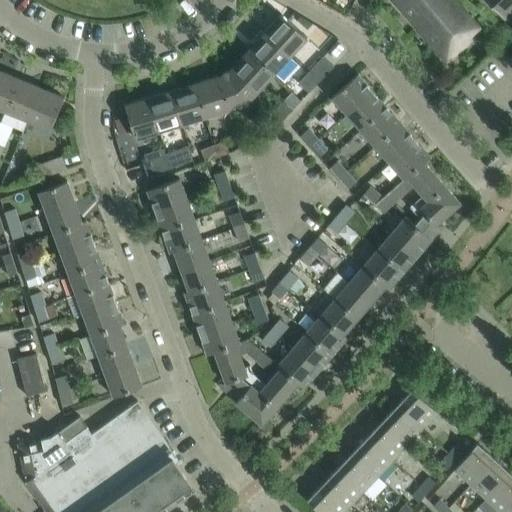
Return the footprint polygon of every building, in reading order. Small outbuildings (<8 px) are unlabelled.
[(393,0),(418,28),(450,0),(393,0)] [(470,18),(454,0),(450,0),(418,28),(446,61),(471,39),(460,26),(470,18)] [(511,0),(485,0),(503,19),(511,10),(511,0)] [(280,14),(264,32),(290,56),(306,38),(280,14)] [(290,56),(264,32),(247,49),(274,73),(290,56)] [(274,73),(247,49),(231,67),(257,91),(274,73)] [(323,56),(306,73),(317,83),(333,65),(323,56)] [(257,91),(231,67),(225,73),(217,76),(227,110),(240,106),(248,100),(257,91)] [(0,108),(5,111),(18,78),(0,70),(0,108)] [(308,92),(317,83),(306,73),(298,82),(290,90),(299,98),(306,91),(308,92)] [(331,97),(346,114),(372,91),(357,74),(331,97)] [(227,110),(217,76),(194,83),(204,117),(227,110)] [(27,120),(41,87),(18,78),(5,111),(27,120)] [(204,117),(194,83),(171,90),(181,124),(204,117)] [(63,97),(41,87),(27,120),(50,129),(63,97)] [(181,124),(171,90),(148,97),(158,131),(181,124)] [(387,108),(372,91),(346,114),(361,131),(387,108)] [(158,131),(148,97),(124,104),(135,138),(158,131)] [(282,99),(274,108),(284,118),(293,109),(282,99)] [(284,118),(274,108),(265,117),(275,127),(284,118)] [(401,124),(387,108),(361,131),(375,147),(401,124)] [(126,115),(113,119),(118,134),(131,130),(126,115)] [(389,163),(416,140),(401,124),(375,147),(389,163)] [(308,128),(300,135),(309,146),(317,138),(308,128)] [(327,149),(317,138),(309,146),(318,156),(327,149)] [(223,139),(212,144),(217,157),(229,152),(223,139)] [(429,156),(416,140),(389,163),(403,178),(406,176),(429,156)] [(217,157),(212,144),(200,148),(205,161),(217,157)] [(177,150),(165,155),(170,168),(182,163),(177,150)] [(328,168),(339,179),(347,172),(344,169),(352,162),(346,154),(338,161),(337,161),(328,168)] [(170,168),(165,155),(142,163),(147,176),(170,168)] [(43,177),(66,169),(62,156),(39,163),(43,177)] [(430,156),(429,156),(406,176),(414,185),(427,200),(418,207),(434,225),(438,221),(460,202),(424,161),(430,156)] [(214,174),(219,187),(229,183),(224,170),(214,174)] [(355,181),(347,172),(339,179),(347,189),(355,181)] [(403,178),(401,180),(409,190),(414,185),(406,176),(403,178)] [(146,190),(154,211),(187,199),(179,178),(146,190)] [(409,190),(401,180),(395,185),(403,195),(409,190)] [(38,191),(46,212),(74,202),(66,181),(38,191)] [(234,196),(229,183),(219,187),(223,200),(234,196)] [(403,195),(395,185),(390,190),(398,200),(403,195)] [(370,186),(363,194),(374,204),(381,195),(370,186)] [(398,200),(390,190),(383,196),(392,205),(398,200)] [(392,205),(383,196),(381,195),(374,204),(384,212),(392,205)] [(162,231),(194,219),(187,199),(154,211),(162,231)] [(81,221),(74,202),(46,212),(53,233),(86,221),(85,220),(81,221)] [(345,204),(336,214),(345,222),(354,211),(345,204)] [(5,213),(9,226),(20,222),(15,209),(5,213)] [(229,215),(234,228),(244,224),(239,211),(229,215)] [(336,232),(345,222),(336,214),(327,225),(336,232)] [(416,256),(432,238),(405,216),(390,233),(416,256)] [(169,251),(201,239),(194,219),(162,231),(169,251)] [(93,242),(86,221),(53,233),(61,254),(93,242)] [(443,225),(438,221),(434,225),(439,230),(443,225)] [(24,235),(20,222),(9,226),(13,239),(24,235)] [(249,237),(244,224),(234,228),(238,241),(249,237)] [(403,272),(416,256),(390,233),(376,249),(403,272)] [(317,237),(308,247),(317,255),(326,244),(317,237)] [(181,270),(209,260),(201,239),(169,251),(169,252),(173,251),(181,270)] [(101,263),(93,242),(61,254),(68,275),(101,263)] [(307,265),(317,255),(308,247),(299,258),(300,259),(295,263),(303,270),(307,265)] [(388,289),(403,272),(376,249),(362,266),(385,286),(388,289)] [(18,254),(22,267),(32,264),(28,250),(18,254)] [(244,256),(249,269),(259,265),(254,252),(244,256)] [(13,263),(10,253),(2,256),(5,266),(13,263)] [(184,292),(216,280),(209,260),(181,270),(188,290),(184,291),(184,292)] [(16,273),(13,263),(5,266),(8,276),(16,273)] [(108,283),(101,263),(68,275),(76,294),(108,283)] [(37,277),(32,264),(22,267),(26,280),(37,277)] [(264,278),(259,265),(249,269),(253,282),(264,278)] [(371,302),(385,286),(362,266),(348,282),(371,302)] [(289,270),(280,280),(288,287),(297,277),(289,270)] [(357,319),(371,302),(348,282),(337,273),(324,288),(335,297),(333,299),(357,319)] [(191,313),(224,301),(216,280),(184,292),(191,313)] [(279,298),(288,287),(280,280),(271,291),(279,298)] [(116,303),(108,283),(76,294),(83,315),(116,303)] [(31,295),(35,309),(45,305),(41,292),(31,295)] [(248,297),(253,310),(264,306),(259,293),(248,297)] [(343,334),(357,319),(333,299),(319,315),(346,338),(347,337),(343,334)] [(231,321),(224,301),(191,313),(199,333),(231,321)] [(123,323),(116,303),(83,315),(90,335),(123,323)] [(50,318),(45,305),(35,309),(39,322),(50,318)] [(268,319),(264,306),(253,310),(258,323),(268,319)] [(24,327),(33,324),(29,314),(21,317),(24,327)] [(331,355),(346,338),(319,315),(305,332),(331,355)] [(279,318),(270,329),(279,336),(288,325),(279,318)] [(239,341),(231,321),(199,333),(207,354),(214,351),(234,343),(239,341)] [(123,323),(90,335),(98,355),(126,345),(119,325),(123,323)] [(270,347),(279,336),(270,329),(261,340),(270,347)] [(318,371),(331,355),(305,332),(291,348),(318,371)] [(43,336),(47,350),(58,346),(53,333),(43,336)] [(247,338),(241,341),(245,353),(248,355),(256,346),(247,338)] [(241,341),(239,342),(239,341),(234,343),(239,355),(245,353),(241,341)] [(223,376),(226,383),(247,375),(247,373),(246,374),(244,368),(249,366),(249,365),(243,367),(239,355),(234,343),(214,351),(223,376)] [(134,365),(126,345),(98,355),(105,375),(134,365)] [(62,359),(58,346),(47,350),(51,362),(62,359)] [(262,352),(256,346),(248,355),(254,360),(262,352)] [(304,387),(318,371),(291,348),(277,364),(280,367),(304,387)] [(268,357),(262,352),(254,360),(260,366),(268,357)] [(36,353),(16,358),(26,395),(45,390),(36,353)] [(268,357),(260,366),(267,371),(274,362),(268,357)] [(280,367),(277,364),(274,362),(267,371),(272,376),(280,367)] [(141,386),(134,365),(105,375),(113,396),(141,386)] [(304,387),(280,367),(272,376),(259,392),(251,385),(252,384),(251,383),(235,401),(261,424),(297,382),(303,388),(304,387)] [(54,378),(58,391),(69,389),(65,375),(54,378)] [(226,383),(223,376),(217,383),(222,387),(226,383)] [(412,388),(396,404),(407,414),(422,428),(437,412),(412,388)] [(72,402),(69,389),(58,391),(61,405),(72,402)] [(155,511),(191,487),(193,489),(195,488),(172,456),(175,453),(137,400),(91,433),(79,416),(58,431),(57,431),(56,431),(51,435),(17,444),(25,478),(23,479),(46,511),(155,511)] [(422,428),(407,414),(396,404),(382,420),(393,430),(407,444),(422,428)] [(407,444),(393,430),(382,420),(367,435),(378,446),(392,460),(407,444)] [(392,460),(378,446),(367,435),(352,451),(363,462),(377,475),(392,460)] [(453,469),(470,484),(494,457),(477,442),(453,469)] [(455,459),(463,449),(456,443),(448,453),(455,459)] [(377,475),(363,462),(352,451),(337,467),(348,477),(362,491),(377,475)] [(446,469),(455,459),(448,453),(440,463),(446,469)] [(486,498),(510,472),(494,457),(470,484),(486,498)] [(362,491),(348,477),(337,467),(322,483),(333,493),(348,507),(362,491)] [(500,511),(501,511),(511,501),(511,474),(510,472),(486,498),(500,511)] [(428,476),(420,486),(427,492),(435,482),(428,476)] [(342,511),(348,507),(333,493),(322,483),(307,499),(320,511),(342,511)] [(418,502),(427,492),(420,486),(411,496),(418,502)] [(433,505),(440,511),(444,511),(448,508),(439,499),(433,505)] [(511,511),(511,501),(501,511),(511,511)]
